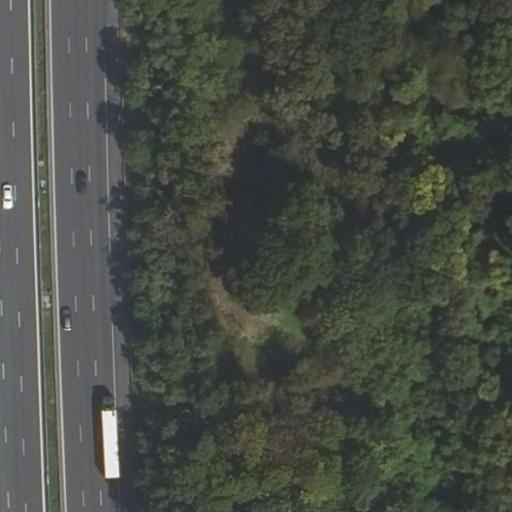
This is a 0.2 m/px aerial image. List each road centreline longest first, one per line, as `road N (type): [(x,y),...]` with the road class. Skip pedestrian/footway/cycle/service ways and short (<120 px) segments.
road 1 (motorway): [(0,0),(19,511)]
road 2 (motorway): [(91,511),(75,0)]
